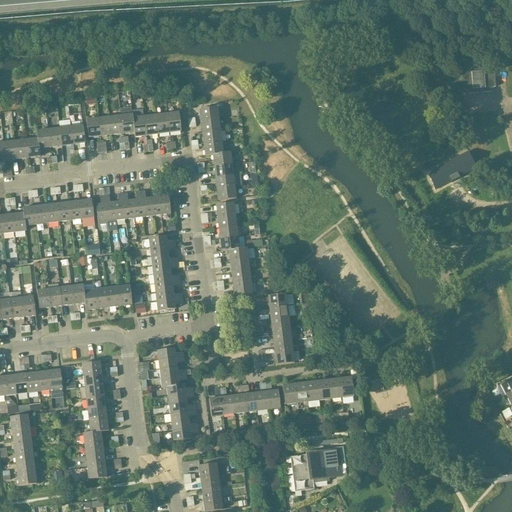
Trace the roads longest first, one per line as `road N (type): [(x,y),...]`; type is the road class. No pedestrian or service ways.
road 1 (residential): [(187,163),(0,187)]
road 2 (residential): [(176,511),(170,485),(136,440),(123,344)]
road 3 (residential): [(209,325),(187,163)]
road 4 (residential): [(123,344),(105,335),(0,352)]
